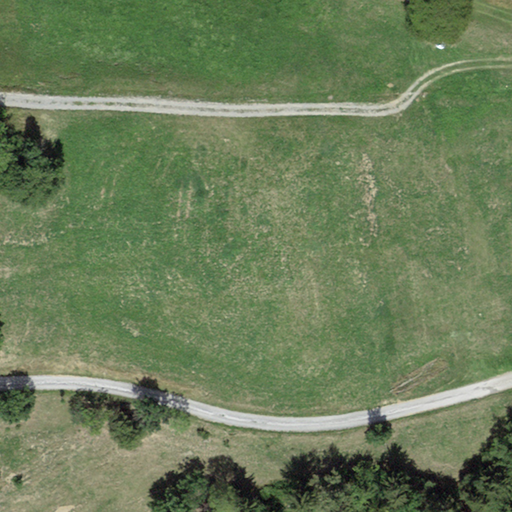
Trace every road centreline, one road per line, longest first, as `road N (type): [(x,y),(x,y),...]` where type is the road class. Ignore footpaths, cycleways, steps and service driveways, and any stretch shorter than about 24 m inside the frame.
road 1 (track): [(0,97),(398,104),(448,68),(511,65)]
road 2 (track): [(0,383),(78,381),(275,424),(335,421),(511,378)]
